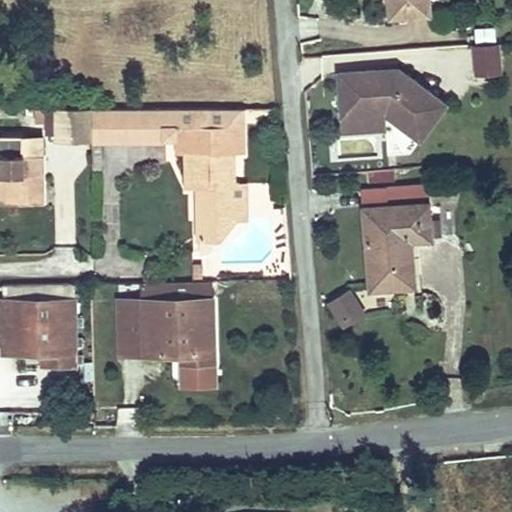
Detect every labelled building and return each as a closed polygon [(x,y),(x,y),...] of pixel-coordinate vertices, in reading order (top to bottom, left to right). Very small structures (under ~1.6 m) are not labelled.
[(462,0),(422,0),(423,13),(464,11),(462,0)] [(319,40),(319,17),(300,17),(300,40),(319,40)] [(495,26),(474,27),(475,42),(496,40),(495,26)] [(471,45),(475,75),(503,71),(498,41),(471,45)] [(390,68),(345,71),(348,114),(391,111),(427,136),(452,101),(404,67),(400,72),(390,73),(390,68)] [(90,108),(90,140),(177,138),(178,158),(189,158),(190,189),(198,189),(200,238),(217,238),(235,219),(233,156),(244,156),(243,122),(243,105),(231,105),(90,108)] [(90,108),(58,109),(59,141),(90,140),(90,108)] [(391,111),(348,114),(348,129),(392,126),(391,111)] [(19,173),(17,132),(0,132),(0,203),(37,204),(36,174),(19,173)] [(35,132),(17,132),(19,173),(36,174),(35,132)] [(368,169),(368,183),(395,181),(395,168),(368,169)] [(432,201),(370,207),(378,289),(419,286),(415,237),(436,236),(432,201)] [(362,311),(355,284),(331,292),(339,318),(362,311)] [(76,298),(7,300),(9,352),(55,351),(56,362),(78,362),(76,298)] [(219,298),(146,301),(148,352),(200,351),(201,361),(221,361),(219,298)]
